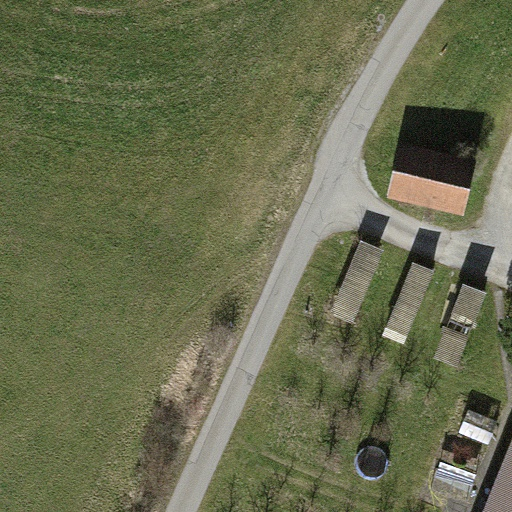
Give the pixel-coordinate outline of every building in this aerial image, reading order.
[(401,192),(457,204),(466,165),(410,152),(401,192)] [(335,313),(356,321),(385,248),(364,239),(335,313)] [(389,250),(361,323),(386,333),(414,259),(389,250)] [(443,268),(410,341),(435,352),(468,279),(443,268)] [(471,282),(440,355),(462,365),(493,291),(471,282)] [(511,511),(511,453),(488,511),(511,511)]
